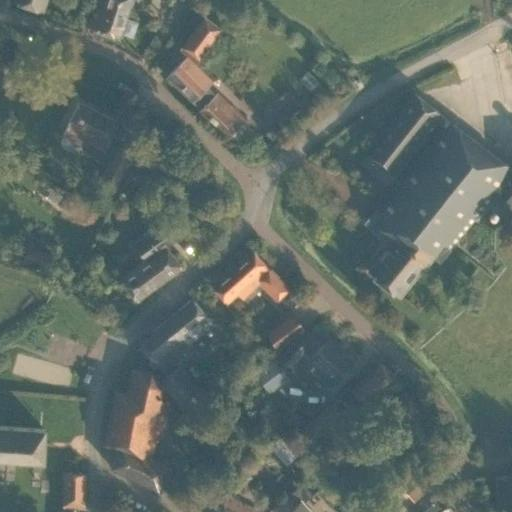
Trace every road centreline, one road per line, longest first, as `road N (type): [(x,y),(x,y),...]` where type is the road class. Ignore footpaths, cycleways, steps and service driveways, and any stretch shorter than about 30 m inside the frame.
road 1 (residential): [(467,511),(456,427),(437,397),(252,223)]
road 2 (residential): [(259,193),(118,62),(0,16)]
road 3 (tertiary): [(259,193),(356,100),(511,18)]
road 4 (tertiary): [(95,470),(94,422),(112,358),(252,223)]
